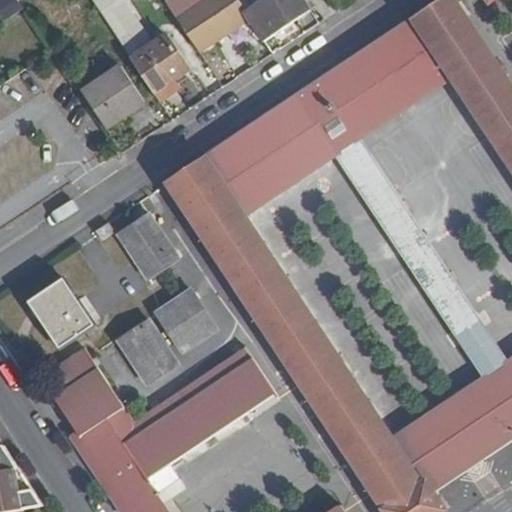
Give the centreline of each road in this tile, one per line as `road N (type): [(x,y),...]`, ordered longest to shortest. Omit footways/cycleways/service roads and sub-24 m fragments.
road 1 (residential): [(403,0),(0,266)]
road 2 (tertiary): [(0,384),(83,511)]
